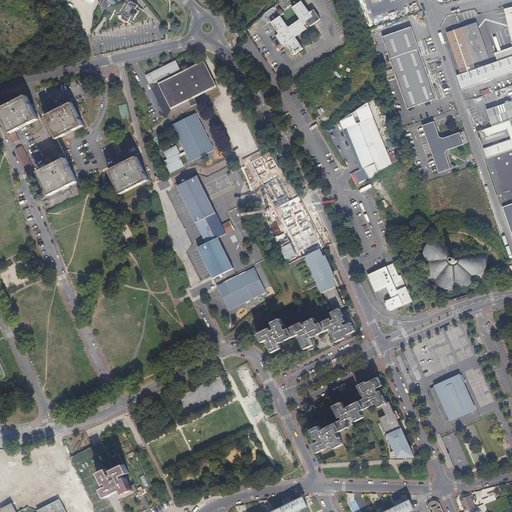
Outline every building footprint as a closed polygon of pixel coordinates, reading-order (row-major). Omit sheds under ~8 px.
[(103,17),(110,21),(114,14),(118,16),(122,16),(122,19),(128,22),(130,18),(134,20),(135,18),(132,16),(134,12),(138,14),(139,11),(136,9),(138,5),(132,2),(129,3),(128,0),(101,0),(99,5),(103,17)] [(283,46),(287,44),(294,55),(304,48),(296,37),(307,29),(305,24),(307,23),(306,21),(310,27),(320,19),(314,10),(310,12),(302,1),(292,7),(301,19),(289,27),(281,16),(284,14),(280,9),(277,11),(280,16),(271,23),(279,34),(276,36),(283,46)] [(474,63),(489,58),(490,58),(477,22),(462,27),(474,63)] [(408,109),(437,98),(412,27),(383,37),(408,109)] [(474,63),(462,27),(447,33),(462,74),(476,69),(474,63)] [(460,81),(463,91),(511,73),(511,56),(501,60),(491,64),(476,69),(462,74),(457,75),(460,81)] [(476,69),(491,64),(489,58),(474,63),(476,69)] [(151,87),(167,119),(197,103),(194,98),(217,86),(204,61),(182,72),(176,60),(146,75),(152,87),(151,87)] [(9,134),(14,143),(20,140),(15,131),(39,119),(27,95),(0,108),(0,111),(11,133),(9,134)] [(392,163),(392,162),(367,101),(343,118),(364,168),(355,171),(359,179),(368,175),(369,178),(392,163)] [(511,102),(511,101),(487,110),(493,126),(511,119),(511,102)] [(84,125),(73,102),(45,116),(57,139),(84,125)] [(126,107),(119,109),(121,117),(129,115),(126,107)] [(191,162),(215,150),(196,113),(172,125),(191,162)] [(483,149),(511,232),(511,119),(493,126),(477,131),(480,138),(507,128),(511,139),(483,149)] [(435,121),(423,125),(438,168),(439,173),(451,168),(449,164),(446,153),(448,149),(464,144),(460,132),(443,138),(440,136),(435,121)] [(41,136),(34,140),(40,153),(48,150),(41,136)] [(170,173),(185,166),(179,153),(180,152),(176,145),(164,152),(167,159),(164,161),(170,173)] [(30,175),(36,172),(23,146),(16,149),(30,175)] [(149,181),(137,157),(109,171),(121,195),(149,181)] [(72,184),(78,181),(66,158),(38,172),(50,195),(72,184)] [(177,186),(196,223),(206,243),(218,238),(226,234),(227,234),(234,230),(235,230),(230,221),(222,225),(198,176),(177,186)] [(63,191),(65,199),(76,195),(73,188),(63,191)] [(457,241),(457,239),(455,237),(453,236),(451,235),(449,235),(447,236),(445,237),(444,239),(443,242),(443,244),(444,246),(446,248),(447,249),(450,249),(452,249),(454,248),(456,247),(457,245),(457,243),(457,241)] [(424,250),(424,251),(423,256),(423,261),(424,266),(425,271),(428,276),(430,278),(433,282),(437,285),(442,287),(447,289),(452,290),(458,290),(463,289),(467,287),(472,284),(476,281),(479,277),(482,272),(484,268),(485,263),(485,258),(484,252),(454,259),(436,240),(432,237),(429,241),(426,245),(424,250)] [(214,278),(234,268),(218,238),(206,243),(198,247),(212,276),(214,278)] [(459,249),(460,251),(462,253),(464,254),(467,254),(469,253),(471,252),(472,250),(473,248),(473,245),(472,243),(470,241),(468,240),(466,240),(464,240),(462,241),(460,243),(459,245),(459,247),(459,249)] [(322,248),(307,256),(323,293),(325,292),(334,311),(340,308),(344,306),(333,280),(336,279),(322,248)] [(394,265),(369,275),(376,292),(387,287),(392,299),(386,302),(387,303),(386,304),(388,311),(390,310),(391,312),(412,303),(401,276),(399,277),(394,265)] [(267,292),(254,267),(217,286),(230,310),(267,292)] [(268,343),(271,350),(273,353),(274,352),(282,348),(279,343),(282,341),(283,342),(301,333),(302,336),(299,337),(305,349),(314,345),(311,338),(313,336),(314,337),(330,328),(332,332),(331,332),(336,342),(345,338),(344,336),(356,330),(352,322),(355,320),(349,309),(342,312),(340,308),(334,311),(331,312),(335,319),(333,320),(331,317),(318,324),(315,317),(306,322),(307,323),(304,324),(303,322),(287,329),(281,318),(276,320),(272,322),(272,327),(258,334),(263,342),(269,339),(271,341),(268,343)] [(468,374),(468,373),(439,386),(453,419),(482,407),(471,382),(475,380),(472,372),(468,374)] [(365,409),(374,404),(373,401),(375,400),(379,407),(382,405),(387,403),(381,390),(378,391),(376,388),(383,385),(378,376),(367,382),(366,381),(357,385),(365,398),(361,400),(365,409)] [(337,422),(341,431),(354,424),(352,421),(355,420),(356,421),(364,417),(361,410),(363,410),(365,409),(361,400),(348,406),(349,407),(346,408),(342,401),(333,406),(340,418),(342,417),(343,419),(337,422)] [(392,452),(391,458),(414,456),(390,401),(387,403),(382,405),(386,413),(379,417),(390,443),(391,443),(395,450),(392,452)] [(338,432),(341,431),(337,422),(325,428),(325,429),(323,430),(320,425),(311,430),(316,440),(319,438),(320,440),(313,444),(318,453),(330,446),(329,443),(332,442),(335,448),(344,444),(338,432)] [(85,431),(91,443),(105,437),(99,425),(85,431)] [(17,490),(22,501),(37,495),(38,497),(50,492),(44,477),(60,470),(61,473),(73,467),(66,450),(69,449),(66,441),(50,448),(48,444),(39,448),(45,462),(27,469),(26,467),(13,472),(20,488),(17,490)] [(101,486),(106,497),(122,490),(123,493),(135,487),(128,470),(131,468),(127,459),(112,465),(111,463),(98,468),(105,485),(101,486)] [(484,504),(497,500),(495,495),(482,499),(484,504)] [(465,511),(475,508),(470,496),(460,500),(465,511)] [(303,497),(272,511),(295,511),(308,506),(303,497)] [(66,511),(60,498),(37,509),(38,511),(66,511)] [(386,511),(410,511),(414,511),(409,501),(386,511)] [(427,509),(428,511),(441,511),(439,506),(439,505),(438,504),(437,503),(435,502),(434,502),(432,502),(431,502),(429,503),(428,504),(427,506),(427,507),(427,509)] [(0,511),(16,511),(12,503),(0,509),(0,511)]
